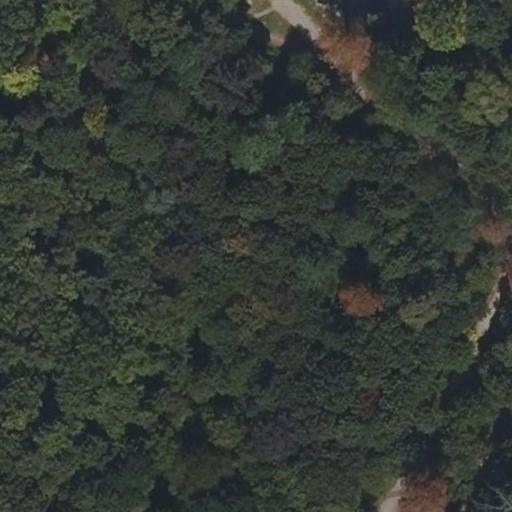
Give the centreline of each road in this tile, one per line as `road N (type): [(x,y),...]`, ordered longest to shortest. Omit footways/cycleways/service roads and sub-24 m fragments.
road 1 (track): [(511,224),(283,0)]
road 2 (track): [(511,277),(405,491)]
